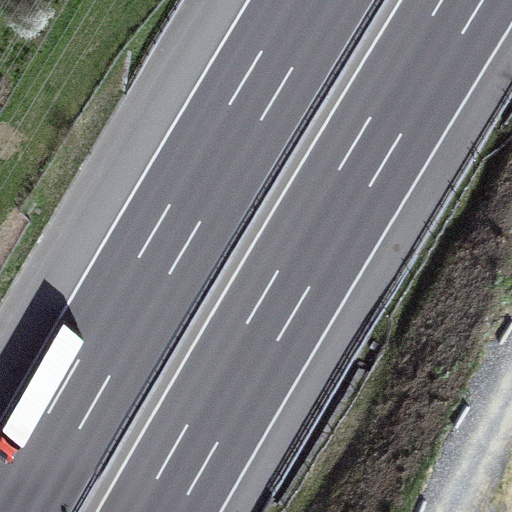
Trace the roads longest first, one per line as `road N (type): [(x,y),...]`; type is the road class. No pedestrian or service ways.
road 1 (motorway): [(157,511),(461,0)]
road 2 (motorway): [(312,0),(14,511)]
road 3 (primary): [(511,395),(444,511)]
